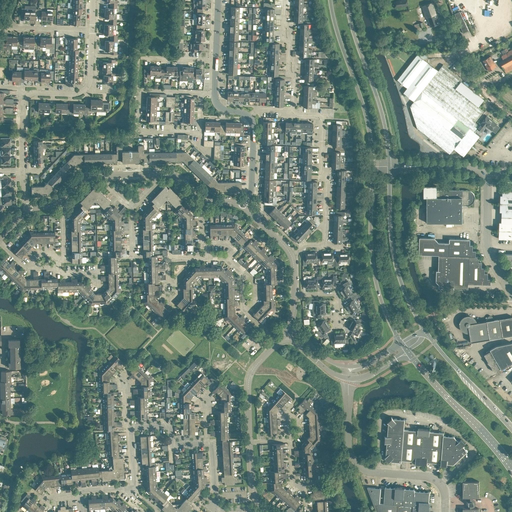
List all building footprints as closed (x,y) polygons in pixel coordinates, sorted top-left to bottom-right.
[(408,6),(407,0),(400,0),(396,1),(396,2),(393,2),(395,8),(408,6)] [(194,3),(193,11),(200,11),(200,8),(206,9),(206,3),(196,3),(194,3)] [(432,3),(422,6),(423,9),(426,18),(427,18),(430,27),(439,24),(432,3)] [(117,9),(117,6),(110,5),(110,8),(105,8),(105,13),(114,14),(114,9),(117,9)] [(30,20),(30,6),(25,6),(25,8),(21,8),(21,15),(24,15),(24,20),(30,20)] [(36,6),(30,6),(30,20),(35,20),(35,15),(38,15),(39,9),(36,9),(36,6)] [(47,21),(47,11),(42,11),(42,9),(39,9),(38,15),(41,15),(41,20),(47,21)] [(56,10),(53,9),(47,9),(47,11),(47,21),(52,21),(53,16),(56,16),(56,10)] [(205,14),(202,14),(200,14),(200,11),(193,11),(193,19),(205,19),(205,14)] [(460,11),(454,14),(463,33),(469,31),(460,11)] [(117,14),(114,14),(105,13),(105,18),(110,19),(110,22),(117,22),(117,14)] [(205,25),(205,19),(193,19),(193,27),(199,27),(200,25),(205,25)] [(104,24),(104,29),(116,30),(117,22),(110,22),(110,24),(104,24)] [(199,30),(199,27),(193,27),(192,30),(195,30),(195,35),(205,36),(205,30),(199,30)] [(116,35),(116,30),(104,29),(104,35),(111,35),(111,38),(117,38),(118,35),(116,35)] [(204,41),(205,36),(195,35),(195,41),(192,40),(192,43),(193,43),(199,44),(199,43),(199,41),(204,41)] [(3,47),(3,49),(11,49),(12,46),(12,36),(6,36),(6,41),(3,41),(3,47)] [(20,48),(20,42),(17,41),(18,37),(12,36),(12,46),(17,46),(17,48),(20,48)] [(29,49),(29,37),(23,37),(23,42),(20,42),(20,48),(23,48),(24,49),(29,49)] [(37,49),(37,42),(34,42),(35,37),(29,37),(29,49),(33,49),(34,48),(37,49)] [(46,47),(46,38),(40,37),(40,42),(37,42),(37,49),(37,52),(40,52),(40,49),(46,49),(46,47)] [(52,38),(46,38),(46,47),(46,49),(49,49),(49,53),(54,53),(54,43),(52,43),(52,38)] [(117,41),(117,38),(111,38),(111,41),(105,41),(105,46),(114,46),(114,41),(117,41)] [(190,49),(190,51),(197,52),(197,49),(203,49),(203,44),(199,43),(199,44),(193,43),(192,43),(191,43),(190,49)] [(114,52),(114,46),(105,46),(105,51),(110,51),(110,54),(117,55),(117,52),(114,52)] [(511,69),(511,54),(511,55),(509,52),(501,56),(503,60),(499,62),(506,73),(511,69)] [(462,80),(443,64),(438,70),(417,54),(397,79),(407,87),(403,92),(414,101),(410,106),(417,128),(438,144),(445,150),(450,154),(454,149),(464,157),(480,136),(474,132),(477,128),(479,126),(475,123),(484,111),(478,107),(484,100),(461,81),(462,80)] [(490,56),(483,60),(487,68),(489,71),(497,67),(492,60),(490,56)] [(115,63),(115,60),(108,59),(108,62),(103,62),(103,67),(112,68),(112,63),(115,63)] [(155,75),(155,66),(150,66),(150,71),(147,71),(147,78),(150,78),(150,75),(155,75)] [(163,79),(163,69),(161,69),(161,66),(155,66),(155,75),(155,78),(163,79)] [(112,73),(112,68),(103,67),(102,73),(108,73),(108,76),(115,76),(115,73),(112,73)] [(171,76),(172,67),(166,67),(166,70),(163,69),(163,79),(169,79),(169,76),(171,76)] [(171,76),(171,79),(179,79),(180,72),(177,72),(177,67),(172,67),(171,76)] [(179,79),(179,80),(188,81),(188,80),(188,67),(183,67),(182,71),(180,71),(180,72),(179,79)] [(196,78),(196,73),(193,73),(193,67),(188,67),(188,80),(193,80),(193,83),(195,83),(196,78)] [(29,80),(29,70),(29,68),(25,68),(24,70),(24,73),(21,73),(21,82),(24,82),(24,80),(29,80)] [(196,69),(196,73),(196,78),(201,79),(201,82),(204,82),(204,75),(201,75),(201,69),(196,69)] [(24,73),(24,70),(17,70),(16,71),(16,81),(21,81),(21,82),(21,73),(24,73)] [(50,73),(46,72),(45,82),(50,82),(50,79),(53,80),(54,71),(50,71),(50,73)] [(115,76),(108,76),(104,75),(104,81),(109,81),(109,84),(116,84),(116,81),(113,81),(113,76),(115,76)] [(10,93),(10,90),(0,89),(0,96),(3,97),(4,97),(4,93),(10,93)] [(160,97),(160,94),(150,94),(150,96),(147,96),(147,101),(157,102),(157,97),(160,97)] [(192,98),(192,95),(181,95),(181,98),(184,98),(184,103),(194,103),(194,98),(192,98)] [(96,112),(97,100),(91,100),(91,105),(88,104),(88,109),(88,111),(91,111),(91,112),(96,112)] [(103,100),(97,100),(96,112),(106,112),(106,111),(109,111),(109,104),(102,103),(103,100)] [(44,112),(44,103),(39,103),(38,107),(35,107),(35,114),(38,114),(38,112),(44,112)] [(53,114),(53,108),(50,108),(50,103),(44,103),(44,112),(50,112),(49,114),(53,114)] [(61,113),(62,103),(56,103),(56,108),(53,108),(53,114),(56,115),(56,112),(61,113)] [(70,115),(70,108),(67,108),(68,104),(62,103),(61,113),(67,113),(67,115),(70,115)] [(79,113),(79,104),(73,104),(73,109),(70,108),(70,115),(73,115),(73,113),(79,113)] [(88,109),(85,109),(85,104),(79,104),(79,113),(84,114),(84,116),(88,116),(88,111),(88,109)] [(0,121),(11,122),(11,119),(3,119),(3,115),(2,115),(0,114),(0,121)] [(156,121),(156,116),(146,116),(146,121),(149,121),(149,124),(159,124),(159,121),(156,121)] [(489,118),(487,116),(482,123),(479,126),(477,128),(482,132),(486,126),(491,130),(492,130),(495,133),(500,127),(496,124),(497,124),(492,120),(492,121),(489,118)] [(193,122),(193,117),(183,117),(183,122),(180,122),(180,125),(191,125),(191,122),(193,122)] [(346,125),(346,121),(336,121),(336,124),(333,124),(333,130),(346,130),(346,128),(342,128),(342,125),(346,125)] [(222,135),(223,125),(220,125),(220,122),(215,122),(215,132),(219,132),(219,135),(222,135)] [(230,133),(231,123),(226,122),(226,125),(223,125),(222,135),(225,135),(225,133),(230,133)] [(243,136),(243,126),(240,125),(240,123),(235,123),(235,133),(240,133),(240,136),(243,136)] [(10,147),(10,141),(10,138),(1,138),(1,147),(10,147)] [(333,141),(332,146),(335,146),(335,149),(345,149),(345,141),(333,141)] [(144,145),(138,145),(138,151),(136,151),(136,162),(139,162),(139,160),(144,160),(144,153),(144,145)] [(125,162),(124,151),(122,151),(122,146),(116,146),(117,154),(117,161),(122,161),(122,162),(125,162)] [(1,150),(0,150),(0,155),(1,156),(10,156),(10,147),(1,147),(1,150)] [(345,153),(345,149),(335,149),(335,152),(332,151),(332,157),(344,157),(345,155),(341,155),(341,152),(345,153)] [(136,162),(136,151),(132,151),(130,151),(124,151),(125,162),(130,162),(136,162)] [(186,152),(181,152),(182,161),(183,161),(184,162),(190,155),(186,152)] [(79,163),(79,155),(74,155),(71,158),(77,164),(78,163),(79,163)] [(194,159),(190,155),(184,162),(188,165),(194,159)] [(1,165),(10,164),(10,156),(1,156),(1,165)] [(77,164),(71,158),(67,162),(73,168),(77,164)] [(192,169),(198,163),(194,159),(188,165),(192,169)] [(243,166),(243,161),(233,160),(232,160),(231,165),(230,165),(230,168),(241,169),(241,166),(243,166)] [(73,168),(67,162),(63,166),(70,172),(73,168)] [(196,173),(202,167),(198,163),(192,169),(196,173)] [(70,172),(63,166),(59,170),(66,176),(70,172)] [(206,170),(202,167),(196,173),(199,177),(206,170)] [(66,176),(59,170),(56,174),(62,180),(66,176)] [(209,174),(206,170),(199,177),(203,180),(209,174)] [(62,180),(56,174),(52,178),(58,184),(62,180)] [(214,178),(209,174),(203,180),(208,185),(214,178)] [(0,187),(11,188),(11,179),(8,179),(7,176),(0,176),(0,187)] [(58,184),(52,178),(48,182),(55,188),(58,184)] [(212,188),(218,182),(214,178),(208,185),(212,188)] [(55,188),(48,182),(44,185),(51,192),(55,188)] [(220,191),(219,182),(218,182),(212,188),(215,191),(220,191)] [(163,189),(159,193),(167,200),(174,192),(170,188),(168,186),(166,184),(162,188),(163,189)] [(51,192),(44,185),(44,186),(42,186),(43,195),(47,195),(51,192)] [(95,202),(103,194),(94,185),(91,189),(92,190),(88,194),(95,202)] [(462,223),(462,205),(467,205),(469,205),(470,205),(471,205),(472,204),(473,203),(474,202),(474,201),(474,200),(475,200),(475,199),(475,198),(475,197),(475,196),(474,195),(474,194),(473,193),(472,192),(472,191),(471,191),(470,191),(469,190),(467,190),(437,190),(437,186),(424,186),(424,198),(427,198),(427,223),(462,223)] [(11,188),(0,187),(0,196),(11,196),(11,188)] [(511,203),(511,190),(503,190),(503,195),(500,195),(500,204),(511,203)] [(174,192),(167,200),(167,203),(171,203),(176,207),(180,203),(180,202),(182,200),(174,192)] [(159,193),(151,201),(152,201),(154,203),(159,208),(163,203),(167,203),(167,200),(159,193)] [(95,202),(88,194),(80,202),(83,205),(87,209),(91,205),(96,205),(95,202)] [(100,205),(104,209),(109,204),(111,202),(103,194),(95,202),(96,205),(100,205)] [(2,205),(11,205),(11,196),(0,196),(0,204),(2,205)] [(264,202),(264,205),(272,205),(273,205),(276,204),(276,203),(276,196),(273,196),(264,196),(264,197),(264,202)] [(154,203),(152,205),(150,208),(148,206),(146,207),(156,216),(159,212),(157,210),(159,208),(154,203)] [(179,216),(188,206),(186,205),(184,207),(182,205),(180,203),(176,207),(178,209),(175,212),(179,216)] [(511,217),(511,203),(500,204),(500,212),(502,212),(502,217),(511,217)] [(108,217),(117,208),(115,206),(113,208),(111,206),(109,204),(104,209),(106,211),(104,213),(108,217)] [(277,205),(276,204),(273,205),(268,207),(272,210),(269,213),(273,217),(279,211),(280,211),(282,209),(280,208),(278,210),(275,207),(277,205)] [(87,209),(83,205),(78,209),(76,207),(75,209),(84,218),(88,214),(85,211),(87,209)] [(188,210),(190,208),(188,206),(179,216),(182,219),(182,223),(195,222),(195,220),(192,220),(192,214),(188,210)] [(153,219),(156,216),(146,207),(145,209),(147,211),(142,215),(143,221),(140,221),(140,224),(143,224),(143,223),(153,223),(153,219)] [(116,212),(118,210),(117,208),(108,217),(111,220),(111,224),(121,224),(124,224),(124,222),(121,222),(121,216),(116,212)] [(81,221),(84,218),(75,209),(73,211),(75,213),(71,217),(71,223),(69,223),(69,225),(81,225),(81,221)] [(283,214),(280,211),(279,211),(273,217),(277,221),(283,214)] [(334,215),(334,220),(347,221),(347,219),(343,219),(343,215),(345,215),(345,212),(337,212),(336,215),(334,215)] [(288,219),(289,217),(288,215),(286,217),(283,214),(277,221),(281,224),(287,218),(288,219)] [(511,230),(511,217),(502,217),(501,222),(499,222),(499,230),(511,230)] [(291,222),(288,219),(287,218),(281,224),(285,228),(291,222)] [(304,220),(302,222),(311,230),(315,226),(313,225),(316,222),(311,218),(306,223),(304,220)] [(311,230),(302,222),(301,223),(303,226),(301,228),(307,234),(311,230)] [(231,235),(235,223),(231,223),(231,225),(226,225),(226,235),(231,235)] [(233,238),(241,230),(237,227),(238,226),(235,223),(231,235),(233,238)] [(307,234),(301,228),(299,231),(296,228),(295,230),(304,238),(307,234)] [(235,243),(244,234),(241,230),(233,238),(236,240),(234,242),(235,243)] [(304,238),(295,230),(293,231),(296,234),(294,236),(293,235),(290,238),(296,243),(298,240),(300,242),(304,238)] [(511,239),(511,230),(499,230),(499,239),(511,239)] [(39,243),(39,233),(33,233),(33,231),(30,232),(35,243),(39,243)] [(35,243),(30,232),(27,234),(28,235),(25,239),(32,246),(35,243)] [(244,234),(236,243),(237,245),(239,243),(242,245),(246,240),(248,238),(244,234)] [(476,256),(476,251),(473,250),(473,245),(470,245),(470,239),(449,239),(449,243),(439,242),(435,238),(420,238),(419,254),(439,255),(438,271),(437,271),(436,280),(438,282),(437,282),(444,290),(445,289),(446,291),(454,291),(454,289),(468,289),(468,284),(469,256),(476,256)] [(32,246),(25,239),(21,243),(30,252),(32,250),(30,248),(32,246)] [(246,240),(242,245),(244,247),(248,251),(257,242),(255,240),(253,242),(251,240),(248,242),(246,240)] [(251,255),(259,247),(256,245),(258,243),(257,242),(248,251),(251,255)] [(30,252),(21,243),(17,247),(24,254),(27,252),(29,254),(30,252)] [(24,254),(17,247),(13,251),(23,260),(24,258),(22,256),(24,254)] [(255,258),(264,249),(263,247),(261,249),(259,247),(251,255),(255,258)] [(259,262),(266,255),(264,253),(266,251),(264,249),(255,258),(259,262)] [(312,262),(311,252),(306,253),(306,258),(303,259),(303,265),(306,265),(306,262),(312,262)] [(317,252),(311,252),(312,262),(317,262),(317,265),(320,265),(320,258),(317,258),(317,252)] [(328,262),(328,252),(322,252),(322,258),(320,258),(320,265),(323,265),(323,262),(328,262)] [(333,252),(328,252),(328,262),(328,264),(333,264),(333,266),(336,266),(336,259),(333,259),(333,252)] [(344,263),(344,253),(339,253),(339,259),(336,259),(336,266),(339,266),(339,263),(344,263)] [(263,266),(272,257),(270,255),(269,257),(266,255),(259,262),(263,266)] [(482,267),(482,262),(479,262),(479,256),(476,256),(469,256),(468,284),(491,285),(491,279),(488,279),(488,273),(485,273),(485,268),(482,267)] [(274,258),(272,257),(263,266),(266,269),(266,273),(276,273),(279,272),(279,270),(276,270),(276,264),(272,260),(274,258)] [(8,262),(1,269),(5,273),(14,263),(15,262),(13,260),(10,264),(8,262)] [(246,261),(242,265),(246,269),(250,264),(246,261)] [(9,276),(16,269),(13,267),(15,265),(14,263),(5,273),(9,276)] [(221,280),(230,271),(228,269),(226,271),(222,267),(216,267),(216,264),(213,264),(214,277),(218,277),(221,280)] [(203,278),(203,265),(200,265),(200,268),(194,268),(190,272),(188,270),(187,272),(196,281),(199,278),(203,278)] [(13,280),(21,271),(20,269),(18,271),(16,269),(9,276),(13,280)] [(16,284),(23,276),(21,274),(23,272),(21,271),(13,280),(16,284)] [(231,272),(230,271),(221,280),(224,283),(224,287),(234,287),(237,287),(237,284),(234,284),(234,278),(229,274),(231,272)] [(193,284),(196,281),(187,272),(185,274),(187,275),(183,280),(183,286),(180,286),(180,288),(193,288),(193,284)] [(22,291),(26,279),(23,276),(16,284),(20,287),(19,288),(22,291)] [(306,276),(304,276),(304,283),(307,283),(307,289),(312,289),(312,279),(312,276),(306,276)] [(320,283),(320,276),(317,276),(317,279),(312,279),(312,289),(317,288),(317,283),(320,283)] [(328,288),(328,278),(323,279),(323,276),(320,276),(320,283),(323,282),(323,288),(328,288)] [(333,278),(328,278),(328,288),(334,288),(334,282),(336,282),(336,276),(333,276),(333,278)] [(31,289),(30,279),(26,279),(22,291),(25,291),(25,289),(31,289)] [(81,295),(90,285),(88,284),(86,286),(82,281),(76,282),(76,279),(74,279),(74,292),(78,292),(81,295)] [(339,289),(342,294),(351,289),(353,287),(351,284),(350,284),(348,281),(343,284),(342,285),(343,287),(339,289)] [(119,289),(119,284),(109,284),(109,288),(120,292),(120,289),(119,289)] [(85,298),(92,291),(90,289),(92,287),(90,285),(81,295),(85,298)] [(120,292),(109,288),(106,291),(113,298),(117,294),(118,295),(120,292)] [(353,293),(351,289),(342,294),(345,299),(350,295),(351,298),(357,295),(355,292),(353,293)] [(90,305),(95,294),(92,291),(85,298),(89,302),(88,303),(90,305)] [(113,298),(106,291),(103,294),(108,305),(111,303),(110,301),(113,298)] [(154,297),(154,293),(144,294),(144,299),(143,299),(143,303),(155,298),(154,297)] [(194,298),(194,293),(183,293),(183,297),(195,302),(195,298),(194,298)] [(99,304),(99,294),(95,294),(90,305),(90,306),(94,305),(94,304),(99,304)] [(108,305),(103,294),(99,294),(99,304),(104,304),(104,305),(108,305)] [(353,300),(345,305),(348,309),(359,303),(356,299),(358,297),(357,295),(351,298),(353,300)] [(195,302),(183,297),(181,300),(188,307),(192,304),(193,305),(195,302)] [(150,308),(157,300),(155,298),(143,303),(146,305),(147,304),(150,308)] [(154,311),(163,302),(162,300),(160,302),(157,300),(150,308),(154,311)] [(188,307),(181,300),(179,303),(177,301),(175,302),(184,311),(188,307)] [(273,305),(273,300),(263,300),(263,304),(275,308),(275,305),(273,305)] [(320,303),(320,301),(313,301),(313,304),(313,309),(326,308),(326,303),(320,303)] [(158,315),(165,308),(163,306),(165,304),(163,302),(154,311),(158,315)] [(357,313),(363,310),(359,303),(348,309),(351,314),(356,311),(357,313)] [(275,309),(275,308),(263,304),(261,307),(268,314),(272,310),(273,311),(275,309)] [(268,314),(261,307),(258,309),(256,307),(255,309),(264,318),(268,314)] [(162,319),(171,310),(169,308),(168,310),(165,308),(158,315),(162,319)] [(235,312),(234,308),(224,308),(225,314),(223,314),(223,317),(235,312)] [(326,314),(326,308),(313,309),(314,314),(314,317),(320,317),(323,317),(323,314),(326,314)] [(264,318),(255,309),(253,311),(255,312),(253,315),(260,322),(264,318)] [(231,322),(238,315),(235,312),(223,317),(226,320),(227,319),(231,322)] [(235,326),(243,317),(242,315),(240,317),(238,315),(231,322),(235,326)] [(511,316),(493,320),(492,318),(492,317),(491,316),(490,316),(489,316),(489,317),(488,317),(488,318),(488,319),(488,321),(476,323),(476,322),(476,321),(475,321),(475,320),(474,319),(473,318),(472,318),(472,317),(471,317),(470,317),(469,316),(468,316),(467,317),(466,317),(465,317),(464,318),(463,318),(463,319),(462,318),(462,317),(461,318),(461,319),(460,319),(460,320),(461,321),(461,322),(461,323),(461,324),(461,325),(461,326),(461,327),(461,328),(462,328),(462,329),(463,330),(464,330),(464,331),(465,331),(466,332),(467,332),(468,332),(469,332),(471,342),(511,335),(511,316)] [(238,330),(245,323),(243,321),(245,319),(243,317),(235,326),(238,330)] [(320,329),(328,324),(325,319),(320,322),(319,320),(316,322),(315,320),(312,322),(315,326),(317,325),(320,329)] [(353,319),(351,323),(359,328),(362,324),(364,325),(365,322),(360,319),(358,322),(353,319)] [(248,325),(245,323),(238,330),(243,334),(251,324),(249,323),(248,325)] [(362,329),(359,328),(351,323),(348,328),(353,331),(352,333),(358,337),(362,329)] [(327,334),(326,332),(331,329),(328,324),(320,329),(322,334),(320,335),(322,338),(324,336),(327,334)] [(340,343),(340,333),(334,333),(335,339),(332,339),(332,346),(335,346),(335,343),(340,343)] [(345,333),(340,333),(340,343),(345,343),(345,345),(348,345),(348,339),(345,339),(345,333)] [(20,367),(20,340),(20,339),(8,340),(8,346),(10,346),(10,351),(8,351),(8,352),(8,355),(8,356),(10,356),(11,362),(9,362),(9,368),(20,367)] [(502,370),(511,363),(511,342),(497,346),(490,350),(491,351),(484,355),(488,362),(489,361),(490,365),(494,372),(501,368),(502,370)] [(123,362),(115,355),(113,357),(111,354),(109,356),(122,368),(123,366),(121,364),(123,362)] [(122,368),(109,356),(107,358),(110,361),(108,363),(116,370),(118,368),(120,370),(122,368)] [(108,363),(105,367),(112,374),(114,376),(116,374),(114,372),(116,370),(108,363)] [(132,377),(141,368),(137,364),(130,371),(132,374),(130,376),(132,377)] [(112,374),(105,367),(102,365),(99,369),(100,370),(97,373),(109,377),(112,374)] [(145,372),(141,368),(132,377),(134,379),(136,377),(138,379),(145,372)] [(149,375),(145,372),(138,379),(141,382),(152,377),(150,374),(149,375)] [(201,372),(197,376),(207,385),(208,384),(206,382),(208,379),(201,372)] [(109,381),(109,377),(97,373),(97,376),(99,376),(99,381),(109,381)] [(207,385),(197,376),(194,380),(201,387),(203,385),(205,387),(207,385)] [(152,377),(141,382),(141,386),(151,386),(151,380),(152,380),(152,377)] [(201,387),(194,380),(190,384),(199,393),(201,391),(199,389),(201,387)] [(218,394),(225,386),(221,383),(212,392),(214,393),(216,391),(218,394)] [(199,393),(190,384),(186,388),(194,395),(196,393),(198,395),(199,393)] [(226,385),(225,386),(218,394),(221,396),(232,391),(226,385)] [(194,395),(186,388),(183,392),(180,390),(177,388),(175,392),(191,398),(194,395)] [(292,399),(282,390),(279,394),(286,401),(288,399),(290,401),(292,399)] [(233,395),(232,391),(221,396),(221,401),(231,400),(231,395),(233,395)] [(191,398),(175,392),(175,397),(181,397),(181,402),(191,402),(191,398)] [(286,401),(279,394),(275,398),(285,407),(286,405),(284,403),(286,401)] [(285,407),(275,398),(272,402),(279,409),(281,407),(283,409),(285,407)] [(299,413),(311,400),(309,398),(307,401),(304,399),(297,407),(299,409),(297,411),(299,413)] [(312,407),(313,406),(310,404),(313,401),(311,400),(299,413),(301,414),(303,412),(305,414),(312,407)] [(279,409),(272,402),(268,406),(267,405),(264,408),(276,412),(279,409)] [(308,417),(320,411),(317,409),(316,410),(312,407),(305,414),(308,417)] [(277,416),(276,412),(264,408),(265,412),(266,412),(267,417),(277,416)] [(320,411),(308,417),(309,421),(319,420),(318,415),(320,415),(320,411)] [(468,451),(463,446),(466,443),(461,438),(458,441),(454,436),(443,435),(444,433),(429,432),(430,428),(418,427),(418,431),(404,430),(405,419),(394,418),(394,419),(391,416),(387,420),(389,423),(388,423),(387,436),(383,436),(383,442),(387,442),(386,455),(387,456),(384,459),(387,463),(390,461),(391,461),(402,462),(402,460),(415,461),(415,465),(427,466),(427,462),(441,463),(441,467),(447,468),(447,464),(453,464),(468,451)] [(104,425),(100,425),(100,429),(104,429),(104,430),(108,430),(108,433),(114,433),(114,430),(114,427),(117,427),(117,424),(104,425)] [(320,436),(319,431),(309,432),(310,436),(322,440),(321,436),(320,436)] [(228,433),(215,433),(215,435),(218,435),(218,439),(222,439),(222,441),(228,441),(228,438),(228,433)] [(0,448),(2,449),(4,444),(5,444),(5,443),(7,444),(8,441),(9,441),(6,440),(6,438),(1,436),(0,437),(0,448)] [(319,443),(322,440),(310,436),(307,439),(314,445),(318,442),(319,443)] [(314,445),(307,439),(305,437),(303,439),(305,441),(301,445),(302,451),(299,451),(299,454),(312,453),(312,449),(314,445)] [(121,449),(109,450),(109,455),(113,455),(113,458),(119,457),(119,455),(119,451),(122,451),(121,449)] [(124,474),(124,468),(123,457),(113,458),(113,464),(107,470),(99,471),(99,477),(102,477),(102,480),(126,479),(125,474),(124,474)] [(165,462),(166,470),(174,470),(174,464),(169,465),(169,462),(165,462)] [(156,463),(152,463),(145,463),(146,469),(143,469),(143,472),(156,471),(156,463)] [(47,486),(41,475),(39,478),(40,479),(37,483),(44,489),(47,486)] [(51,486),(50,476),(45,476),(45,475),(41,475),(47,486),(51,486)] [(207,481),(207,479),(194,480),(194,484),(191,487),(199,493),(199,494),(201,495),(203,493),(200,492),(204,487),(204,481),(207,481)] [(472,499),(472,497),(479,497),(479,481),(463,481),(463,497),(468,497),(468,501),(466,501),(466,505),(468,505),(468,508),(463,508),(462,511),(479,511),(479,508),(472,508),(472,507),(473,507),(474,507),(474,506),(475,506),(475,505),(476,505),(476,504),(476,503),(476,502),(476,501),(475,501),(475,500),(474,500),(474,499),(473,499),(472,499)] [(157,486),(157,482),(144,483),(144,485),(147,485),(147,491),(152,495),(150,497),(152,498),(154,496),(153,496),(160,489),(157,486)] [(270,491),(281,486),(281,482),(271,482),(271,487),(269,488),(270,491)] [(44,489),(37,483),(33,487),(43,495),(45,493),(42,492),(44,489)] [(277,496),(284,488),(281,486),(270,491),(272,494),(273,492),(277,496)] [(376,511),(428,511),(430,511),(431,502),(429,502),(430,492),(414,491),(415,489),(404,488),(405,486),(395,486),(395,488),(385,487),(385,489),(380,488),(367,487),(374,505),(376,511)] [(199,493),(191,487),(188,491),(197,499),(199,497),(197,496),(199,494),(199,493)] [(281,500),(290,490),(288,488),(286,490),(284,488),(277,496),(281,500)] [(156,502),(164,492),(160,489),(153,496),(154,496),(156,498),(154,500),(156,502)] [(164,492),(156,502),(157,503),(159,501),(162,504),(163,505),(164,505),(168,500),(166,499),(168,496),(169,495),(170,494),(166,490),(164,492)] [(285,503),(292,496),(290,493),(292,491),(290,490),(281,500),(285,503)] [(188,491),(184,495),(187,497),(185,499),(190,504),(191,503),(192,502),(194,499),(196,501),(197,499),(188,491)] [(119,503),(121,501),(119,499),(117,502),(113,498),(107,498),(107,495),(104,495),(105,508),(109,508),(112,511),(119,503)] [(289,507),(298,497),(296,495),(294,497),(292,496),(285,503),(289,507)] [(27,509),(35,499),(33,498),(31,500),(29,498),(27,500),(24,497),(19,503),(27,509)] [(300,499),(298,497),(289,507),(293,510),(300,503),(298,501),(300,499)] [(29,511),(31,511),(37,505),(35,503),(37,501),(35,499),(27,509),(29,511)] [(190,504),(185,499),(181,504),(177,504),(177,507),(182,511),(187,511),(189,510),(192,506),(190,504)] [(165,511),(172,511),(177,507),(177,504),(173,504),(172,504),(168,500),(164,505),(164,506),(161,508),(166,511),(165,511)] [(113,511),(118,511),(125,505),(123,503),(121,505),(119,503),(112,511),(113,511)]
